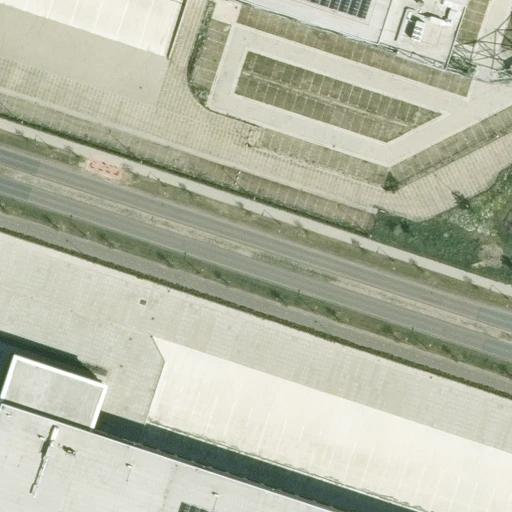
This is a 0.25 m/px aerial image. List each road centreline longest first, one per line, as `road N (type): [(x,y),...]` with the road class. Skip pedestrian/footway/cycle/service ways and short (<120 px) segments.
road 1 (unclassified): [(511,325),(0,157)]
road 2 (unclassified): [(0,185),(511,353)]
